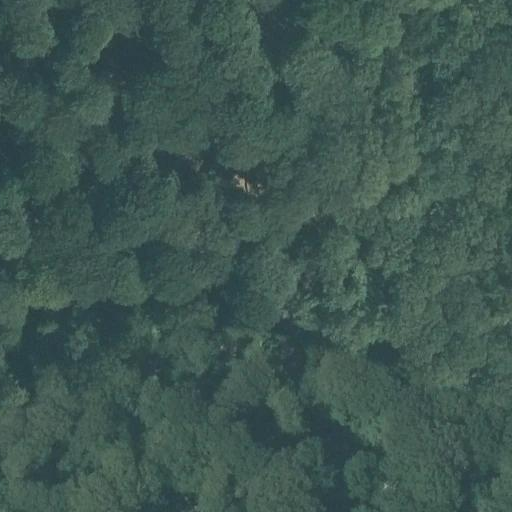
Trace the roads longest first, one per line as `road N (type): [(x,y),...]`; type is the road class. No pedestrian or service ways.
road 1 (track): [(347,0),(383,454)]
road 2 (tertiary): [(372,511),(511,490)]
